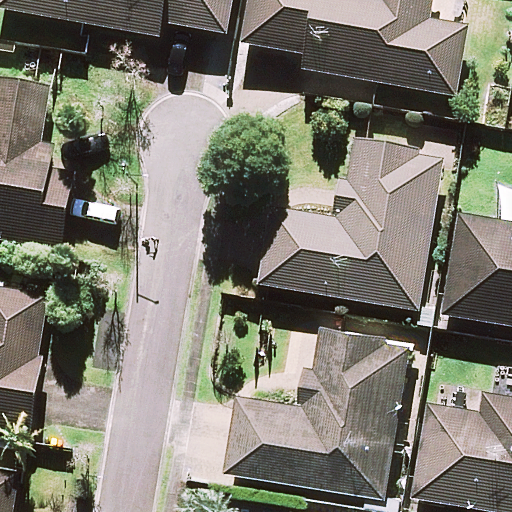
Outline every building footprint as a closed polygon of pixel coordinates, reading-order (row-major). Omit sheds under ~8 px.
[(6,0),(4,13),(165,41),(167,27),(230,38),(236,0),(6,0)] [(253,0),(245,48),(314,60),(311,75),(460,101),(472,31),(432,24),(436,0),(253,0)] [(77,178),(56,175),(60,152),(46,150),(54,89),(0,81),(0,242),(67,252),(77,178)] [(445,163),(353,150),(342,223),(276,213),(265,290),(422,314),(445,163)] [(511,193),(505,193),(500,230),(461,224),(447,320),(511,330),(511,193)] [(52,299),(0,292),(0,429),(36,434),(52,299)] [(416,340),(328,326),(316,407),(246,396),(235,473),(392,497),(416,340)] [(511,511),(511,402),(489,399),(487,417),(431,410),(418,506),(470,511),(511,511)] [(19,511),(23,482),(0,478),(0,511),(19,511)]
